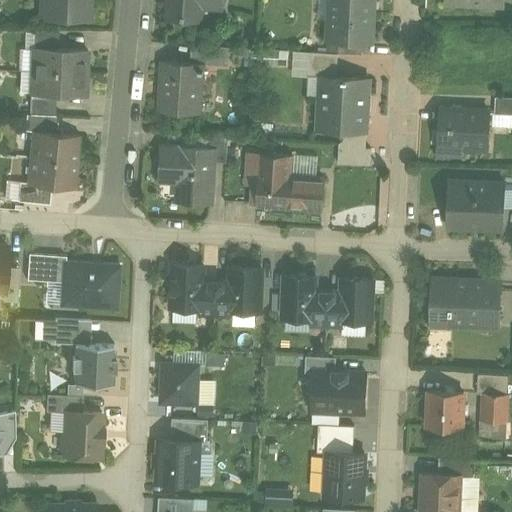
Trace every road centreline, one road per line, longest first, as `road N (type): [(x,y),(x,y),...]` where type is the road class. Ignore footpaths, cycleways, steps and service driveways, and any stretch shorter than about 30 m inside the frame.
road 1 (residential): [(401,250),(388,511)]
road 2 (residential): [(146,232),(401,250)]
road 3 (residential): [(135,484),(146,232)]
road 4 (residential): [(412,0),(401,250)]
road 5 (residential): [(133,0),(112,230)]
road 6 (residential): [(0,486),(135,484)]
